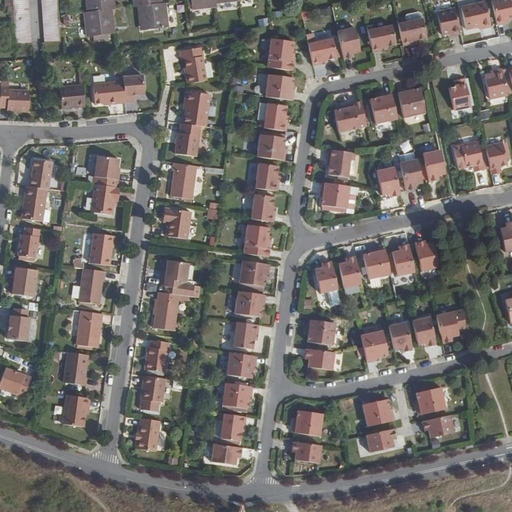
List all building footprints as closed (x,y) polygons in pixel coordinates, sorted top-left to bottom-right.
[(32,44),(28,0),(13,0),(17,45),(32,44)] [(41,0),(44,43),(61,42),(57,0),(41,0)] [(85,0),(87,11),(109,9),(113,8),(111,0),(85,0)] [(215,5),(214,2),(214,0),(189,0),(191,8),(215,5)] [(482,25),(482,26),(490,25),(485,0),(467,4),(472,27),(479,25),(482,25)] [(511,11),(509,0),(491,0),(497,23),(503,22),(503,19),(506,19),(511,17),(511,11)] [(137,5),(139,23),(142,23),(143,28),(166,26),(163,2),(159,3),(159,2),(137,5)] [(109,9),(87,11),(84,12),(87,35),(109,32),(108,26),(111,26),(109,9)] [(459,9),(440,10),(441,35),(459,35),(459,9)] [(404,17),(397,19),(402,44),(412,42),(412,40),(427,37),(422,17),(421,13),(419,11),(406,14),(404,17)] [(267,18),(258,19),(259,26),(268,25),(267,18)] [(373,23),(366,25),(371,52),(382,49),(381,47),(386,45),(395,43),(392,24),(374,28),(373,23)] [(355,26),(337,30),(343,58),(350,56),(349,53),(352,52),(360,50),(355,26)] [(270,36),(266,65),(291,69),(293,56),(289,56),(291,48),(292,39),(270,36)] [(314,37),(307,38),(312,65),(322,63),(321,60),(327,58),(336,56),(332,37),(314,40),(314,37)] [(189,82),(207,78),(202,54),(204,54),(202,45),(180,49),(182,58),(185,58),(189,82)] [(494,74),(491,74),(484,76),(488,98),(511,92),(506,67),(494,70),(494,74)] [(267,72),(264,95),(289,98),(291,84),(292,76),(267,72)] [(143,73),(122,75),(123,79),(125,100),(134,99),(134,93),(144,91),(143,73)] [(459,85),(456,86),(449,87),(453,109),(470,105),(465,77),(457,78),(459,85)] [(125,100),(123,79),(93,82),(94,101),(102,100),(114,99),(115,101),(125,100)] [(85,103),(83,82),(59,84),(61,106),(85,103)] [(419,86),(412,88),(397,91),(403,116),(424,111),(419,86)] [(9,107),(29,107),(30,88),(9,87),(9,107)] [(184,122),(201,124),(206,125),(211,92),(189,89),(184,122)] [(375,122),(396,118),(391,93),(377,96),(370,98),(375,122)] [(365,125),(360,100),(347,103),(348,106),(341,107),(333,109),(338,131),(365,125)] [(259,118),(258,125),(285,129),(286,120),(283,119),(284,113),(286,105),(265,102),(263,118),(259,118)] [(184,122),(182,122),(181,131),(179,131),(176,152),(197,154),(201,124),(184,122)] [(258,133),(255,155),(281,158),(283,144),(283,136),(258,133)] [(484,146),(483,139),(460,144),(465,166),(471,165),(474,164),(476,171),(489,167),(484,146)] [(501,142),(484,146),(489,167),(490,174),(497,172),(496,166),(498,165),(506,164),(501,142)] [(355,152),(328,148),(326,158),(329,159),(328,165),(327,173),(337,174),(347,176),(349,158),(353,159),(355,152)] [(437,173),(444,171),(438,148),(421,152),(427,179),(435,177),(434,174),(437,173)] [(98,153),(94,181),(95,182),(118,185),(121,168),(118,168),(118,163),(119,156),(98,153)] [(33,156),(30,183),(48,186),(52,158),(33,156)] [(415,183),(422,181),(416,157),(400,161),(405,189),(412,188),(412,183),(415,183)] [(197,163),(174,160),(173,168),(175,168),(171,194),(192,197),(197,163)] [(251,178),(250,185),(277,190),(278,180),(276,179),(277,173),(278,165),(257,162),(255,178),(251,178)] [(393,195),(400,193),(394,165),(377,169),(382,193),(389,191),(392,190),(393,195)] [(344,207),(348,185),(323,181),(321,195),(320,203),(344,207)] [(118,198),(120,185),(118,185),(95,182),(91,209),(112,213),(113,204),(114,198),(116,198),(118,198)] [(29,195),(26,195),(23,215),(44,218),(48,186),(30,183),(29,195)] [(246,208),(245,216),(272,220),(274,211),(271,211),(272,204),(273,195),(253,192),(251,209),(246,208)] [(210,201),(207,218),(216,220),(219,203),(210,201)] [(168,207),(166,220),(168,220),(166,235),(188,238),(192,210),(168,207)] [(511,249),(511,220),(504,222),(506,226),(498,228),(503,251),(511,249)] [(41,226),(26,225),(25,232),(22,232),(19,253),(37,256),(41,226)] [(241,244),(240,251),(267,255),(269,245),(266,245),(267,238),(269,230),(248,227),(246,244),(241,244)] [(109,262),(113,233),(94,231),(90,260),(109,262)] [(420,269),(437,265),(431,241),(426,242),(422,244),(421,240),(415,242),(420,269)] [(396,274),(414,270),(408,243),(400,244),(401,248),(398,249),(392,250),(396,274)] [(368,277),(389,272),(384,248),(370,251),(362,253),(368,277)] [(343,286),(361,282),(355,255),(347,257),(348,260),(344,260),(338,262),(343,286)] [(168,259),(167,269),(166,277),(162,277),(162,284),(180,287),(181,279),(186,280),(189,262),(168,259)] [(267,262),(242,259),(238,282),(263,285),(264,278),(267,262)] [(327,290),(337,287),(331,260),(323,261),(324,265),(321,266),(314,268),(319,291),(327,290)] [(39,268),(19,265),(18,272),(16,272),(13,292),(35,295),(39,268)] [(106,269),(83,266),(78,299),(99,302),(103,277),(104,277),(106,269)] [(379,278),(371,279),(372,287),(379,287),(379,278)] [(337,287),(327,290),(331,304),(340,302),(337,287)] [(262,293),(237,289),(234,311),(258,315),(260,308),(262,293)] [(179,293),(157,290),(153,323),(174,326),(179,293)] [(511,298),(503,300),(508,323),(511,321),(511,298)] [(305,299),(303,308),(311,309),(313,300),(305,299)] [(37,311),(38,303),(29,302),(29,310),(37,311)] [(29,308),(15,306),(14,314),(11,314),(8,333),(28,335),(31,317),(28,316),(29,308)] [(97,346),(102,312),(80,309),(75,343),(77,343),(92,345),(97,346)] [(458,319),(465,318),(464,309),(457,310),(458,319)] [(434,313),(440,343),(448,341),(446,336),(450,335),(457,334),(452,310),(434,313)] [(411,319),(416,343),(424,341),(427,340),(428,346),(435,344),(428,315),(411,319)] [(309,318),(306,333),(305,341),(330,345),(333,322),(309,318)] [(256,331),(257,323),(232,319),(231,327),(234,327),(232,344),(251,347),(252,337),(253,331),(256,331)] [(387,324),(393,348),(400,347),(404,346),(405,351),(412,349),(405,320),(387,324)] [(364,360),(379,357),(386,355),(381,330),(359,335),(361,345),(364,356),(364,360)] [(170,335),(152,332),(151,340),(149,340),(145,362),(165,365),(170,335)] [(357,357),(364,356),(361,345),(355,346),(357,357)] [(332,351),(304,347),(303,354),(307,354),(307,359),(306,365),(330,368),(332,351)] [(252,363),(253,354),(227,350),(226,358),(230,358),(227,376),(246,378),(247,369),(248,363),(252,363)] [(86,376),(89,354),(67,351),(62,381),(86,385),(87,377),(86,376)] [(7,366),(0,385),(25,394),(32,374),(7,366)] [(165,377),(144,373),(140,397),(161,401),(165,377)] [(246,406),(247,399),(249,385),(224,382),(221,403),(246,406)] [(416,399),(419,413),(444,408),(439,386),(414,391),(416,399)] [(89,406),(90,397),(67,394),(63,418),(84,421),(86,412),(87,405),(89,406)] [(365,425),(390,420),(387,405),(385,398),(360,403),(365,425)] [(295,416),(292,430),(317,434),(320,412),(296,409),(295,416)] [(243,424),(245,415),(218,411),(217,419),(221,419),(219,436),(238,439),(239,430),(239,424),(243,424)] [(452,432),(449,414),(420,420),(422,427),(426,427),(426,429),(428,437),(452,432)] [(154,449),(159,419),(141,416),(138,431),(137,439),(136,447),(154,449)] [(393,434),(391,427),(363,434),(367,451),(391,446),(390,438),(389,436),(393,434)] [(316,461),(319,444),(290,440),(289,446),(294,447),(293,450),(292,458),(316,461)] [(239,453),(240,446),(212,442),(209,461),(233,464),(235,456),(235,453),(239,453)]
